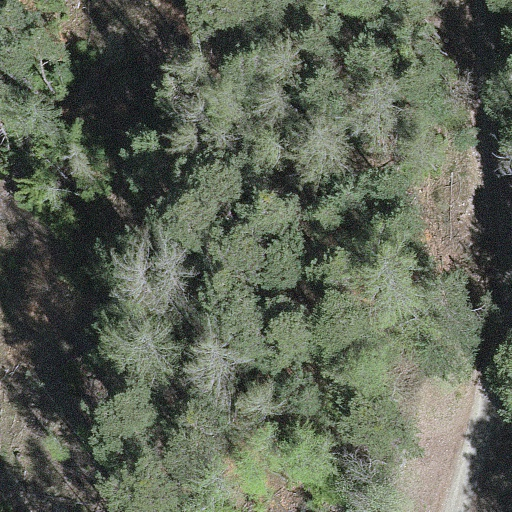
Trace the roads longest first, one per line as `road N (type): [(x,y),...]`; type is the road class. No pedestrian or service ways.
road 1 (track): [(511,278),(492,444),(470,511)]
road 2 (track): [(491,0),(511,213)]
